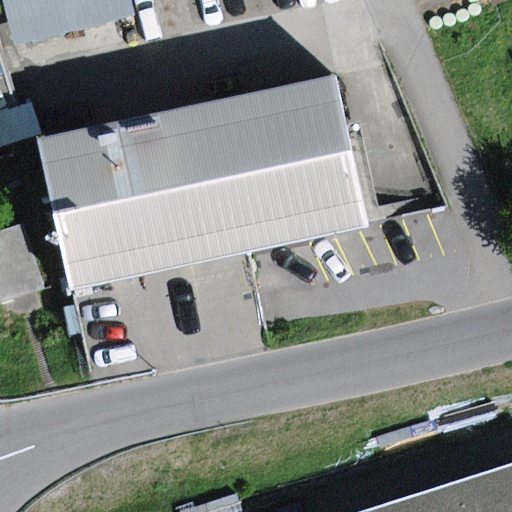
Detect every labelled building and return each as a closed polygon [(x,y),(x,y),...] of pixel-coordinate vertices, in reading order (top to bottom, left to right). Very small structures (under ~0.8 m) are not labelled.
[(133,0),(6,0),(19,50),(139,20),(133,0)] [(0,110),(18,105),(0,47),(0,110)] [(338,83),(45,145),(77,293),(369,231),(338,83)] [(18,105),(0,110),(0,148),(41,136),(30,103),(18,105)] [(0,308),(45,295),(24,226),(0,233),(0,308)] [(511,511),(511,467),(370,511),(511,511)]
